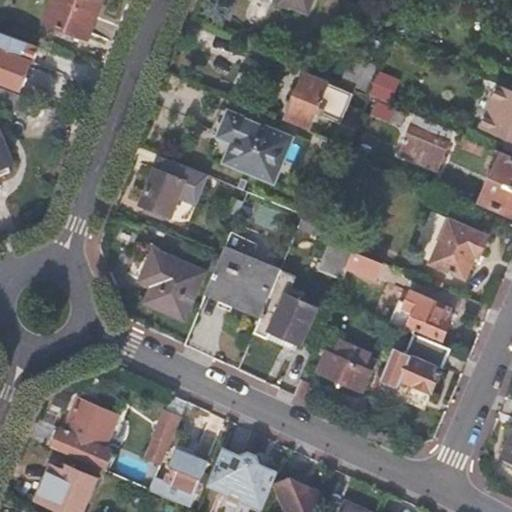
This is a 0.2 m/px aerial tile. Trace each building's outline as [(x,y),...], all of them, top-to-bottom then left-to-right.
[(58,25),(80,33),(89,37),(102,0),(54,0),(47,21),(58,25)] [(281,0),(306,10),(310,0),(281,0)] [(78,41),(80,33),(58,25),(56,32),(78,41)] [(0,78),(21,86),(37,45),(0,30),(0,78)] [(357,60),(346,85),(354,88),(365,93),(376,68),(357,60)] [(368,94),(379,98),(388,77),(377,72),(368,94)] [(305,74),(288,116),(310,127),(315,113),(321,115),(324,110),(318,108),(327,84),(305,74)] [(511,132),(511,87),(498,81),(481,119),(511,132)] [(0,111),(10,115),(19,92),(2,85),(0,84),(0,111)] [(333,138),(330,147),(344,153),(368,94),(365,93),(354,88),(338,127),(333,138)] [(375,103),(371,117),(401,124),(404,110),(375,103)] [(265,174),(281,131),(216,106),(210,121),(225,127),(214,154),(265,174)] [(453,129),(415,113),(399,148),(433,163),(438,152),(443,154),(453,129)] [(327,123),(323,134),(333,138),(338,127),(327,123)] [(323,134),(307,128),(303,136),(330,147),(333,138),(323,134)] [(0,164),(7,162),(11,160),(0,135),(0,164)] [(481,151),(486,142),(467,135),(463,144),(481,151)] [(511,213),(511,152),(503,149),(494,170),(490,169),(488,174),(492,176),(482,200),(511,213)] [(184,163),(161,153),(141,201),(169,213),(183,180),(178,177),(184,163)] [(0,172),(10,168),(7,162),(0,164),(0,172)] [(231,182),(200,169),(196,178),(228,192),(231,182)] [(228,219),(235,222),(244,200),(237,197),(228,219)] [(335,218),(306,205),(303,213),(302,214),(297,228),(326,240),(335,218)] [(479,253),(487,234),(450,218),(431,259),(465,275),(475,252),(479,253)] [(318,270),(341,280),(344,275),(347,267),(352,252),(330,242),(318,270)] [(225,245),(222,253),(206,292),(261,315),(280,268),(225,245)] [(185,318),(205,270),(156,248),(145,272),(157,278),(147,302),(185,318)] [(352,252),(347,267),(376,279),(382,264),(352,252)] [(261,315),(255,331),(268,337),(271,330),(302,343),(318,307),(287,293),(295,274),(281,267),(280,268),(261,315)] [(398,325),(404,328),(414,332),(416,326),(441,336),(449,320),(447,319),(452,306),(412,290),(407,302),(398,325)] [(400,299),(390,322),(398,325),(407,302),(400,299)] [(404,328),(381,383),(395,390),(398,384),(429,397),(450,346),(414,332),(404,328)] [(364,388),(370,368),(327,351),(319,371),(364,388)] [(300,380),(294,394),(304,399),(311,385),(300,380)] [(62,427),(53,448),(86,462),(106,471),(114,451),(105,447),(119,414),(95,404),(98,399),(85,393),(83,398),(79,397),(64,428),(62,427)] [(162,462),(181,418),(167,411),(152,443),(158,446),(153,457),(162,462)] [(160,468),(162,462),(153,457),(158,446),(152,443),(144,460),(160,468)] [(241,455),(222,447),(217,458),(205,488),(224,496),(241,503),(262,511),(266,502),(279,470),(259,461),(256,454),(246,451),(241,455)] [(156,477),(150,490),(187,507),(207,463),(179,450),(166,481),(156,477)] [(37,498),(69,511),(78,511),(95,478),(68,466),(65,472),(51,466),(37,498)] [(280,467),(279,470),(266,502),(262,511),(261,511),(315,511),(319,502),(321,498),(314,494),(309,484),(298,488),(293,480),(280,484),(280,467)] [(241,503),(224,496),(228,503),(235,506),(241,503)]
